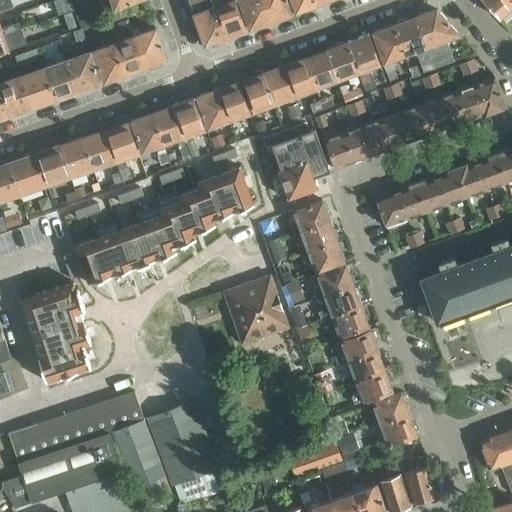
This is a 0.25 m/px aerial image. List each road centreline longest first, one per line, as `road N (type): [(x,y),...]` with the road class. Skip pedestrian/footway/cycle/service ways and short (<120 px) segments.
road 1 (residential): [(511,129),(343,188),(437,436)]
road 2 (residential): [(0,418),(169,357),(142,277),(259,233)]
road 3 (residential): [(401,0),(195,71)]
road 4 (residential): [(195,71),(0,139)]
